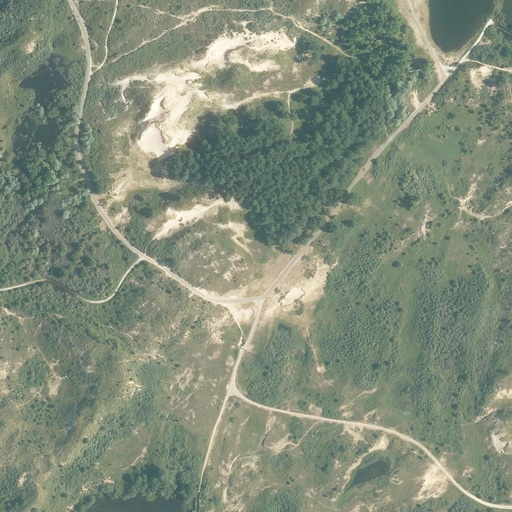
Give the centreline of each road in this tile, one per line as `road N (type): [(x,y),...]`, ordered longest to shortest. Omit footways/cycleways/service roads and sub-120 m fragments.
road 1 (track): [(511,506),(459,488),(395,432),(273,409),(229,391),(243,346)]
road 2 (unknown): [(371,63),(268,8),(208,10),(107,65),(92,41)]
road 3 (unknown): [(415,163),(384,129),(370,46),(355,27),(364,0)]
road 4 (track): [(143,253),(107,299),(95,302),(41,280),(0,290)]
road 5 (unknown): [(415,163),(441,169),(452,197),(474,216),(490,218),(511,206)]
